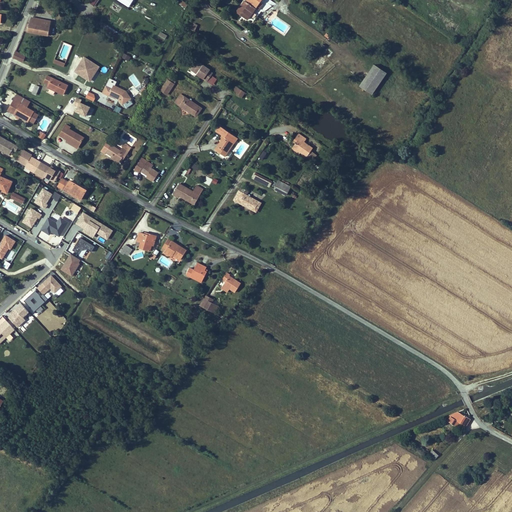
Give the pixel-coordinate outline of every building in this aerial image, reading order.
[(94,11),(101,1),(99,0),(93,0),(88,7),(94,11)] [(269,9),(255,0),(253,0),(248,8),(252,11),(263,18),(269,9)] [(274,2),(270,0),(255,0),(269,9),(274,2)] [(263,18),(252,11),(248,8),(247,9),(246,8),(242,14),(240,16),(256,27),(263,18)] [(237,21),(253,32),(256,27),(240,16),(237,21)] [(50,29),(30,24),(28,29),(26,28),(22,36),(46,43),(48,34),(50,29)] [(191,28),(188,26),(183,34),(190,39),(192,35),(189,33),(191,28)] [(128,62),(131,57),(124,54),(121,58),(128,62)] [(20,67),(22,62),(13,58),(11,63),(20,67)] [(98,72),(82,62),(73,77),(80,81),(82,78),(90,83),(98,72)] [(207,74),(193,64),(187,72),(195,77),(194,79),(204,86),(210,78),(206,76),(207,74)] [(390,79),(377,70),(371,79),(384,88),(390,79)] [(363,92),(376,100),(384,88),(371,79),(363,92)] [(165,82),(158,91),(165,96),(172,86),(165,82)] [(48,87),(64,94),(66,91),(50,84),(48,87)] [(61,101),(64,94),(48,87),(46,92),(53,96),(53,97),(61,101)] [(27,89),(24,97),(28,98),(28,99),(30,100),(34,92),(32,91),(31,91),(27,89)] [(88,91),(85,97),(94,100),(96,94),(88,91)] [(123,98),(111,92),(109,95),(103,92),(99,100),(106,103),(106,102),(114,105),(114,104),(117,105),(116,106),(120,112),(128,105),(123,98)] [(242,97),(236,93),(232,97),(239,102),(242,97)] [(186,102),(178,96),(172,105),(183,113),(184,115),(186,115),(192,119),(194,118),(198,112),(197,110),(189,104),(188,101),(186,102)] [(76,103),(71,101),(68,108),(72,110),(70,115),(80,120),(84,110),(75,106),(76,103)] [(4,117),(24,128),(25,126),(30,119),(30,118),(20,111),(15,109),(11,106),(4,117)] [(235,142),(217,129),(213,135),(219,139),(216,143),(217,144),(219,146),(215,151),(219,154),(217,157),(222,160),(235,142)] [(40,130),(38,136),(44,138),(46,133),(40,130)] [(62,131),(56,142),(64,146),(75,153),(80,144),(65,135),(67,133),(62,131)] [(293,147),(290,151),(298,157),(311,165),(314,159),(309,155),(310,152),(302,147),(304,143),(296,138),(293,141),(296,143),(293,147)] [(0,157),(6,161),(9,155),(12,150),(0,143),(0,157)] [(215,151),(219,146),(217,144),(211,153),(217,157),(219,154),(215,151)] [(75,153),(64,146),(63,148),(74,155),(75,153)] [(120,147),(118,151),(116,154),(102,146),(100,149),(119,159),(120,158),(122,159),(127,151),(120,147)] [(99,159),(101,157),(107,161),(115,166),(117,162),(119,159),(100,149),(96,156),(99,159)] [(51,186),(57,175),(53,173),(52,175),(43,169),(42,171),(31,165),(32,163),(22,158),(23,156),(19,154),(13,165),(23,170),(22,172),(41,182),(42,181),(51,186)] [(135,165),(147,172),(149,169),(137,161),(135,165)] [(130,173),(135,177),(136,175),(143,179),(142,181),(149,186),(155,177),(147,172),(135,165),(130,173)] [(251,178),(269,187),(272,181),(254,172),(251,178)] [(203,182),(209,185),(212,179),(206,176),(203,182)] [(0,181),(0,196),(4,197),(9,186),(0,181)] [(66,185),(62,183),(58,191),(78,203),(84,193),(67,184),(66,185)] [(269,192),(281,198),(285,190),(274,184),(269,192)] [(36,194),(33,203),(46,207),(52,191),(42,188),(39,195),(36,194)] [(173,202),(174,200),(190,209),(195,200),(189,196),(175,188),(168,198),(173,202)] [(189,196),(195,200),(199,194),(192,190),(189,196)] [(12,191),(10,197),(23,203),(26,197),(12,191)] [(242,199),(234,195),(229,203),(241,210),(242,213),(245,212),(250,214),(253,213),(255,208),(255,206),(247,202),(244,198),(242,199)] [(22,222),(33,228),(41,211),(29,206),(22,222)] [(80,214),(74,225),(82,230),(80,233),(90,238),(93,233),(104,240),(109,232),(98,225),(96,228),(87,222),(89,219),(80,214)] [(57,221),(48,216),(40,229),(49,234),(51,231),(59,236),(69,220),(60,216),(57,221)] [(98,225),(89,219),(87,222),(96,228),(98,225)] [(143,237),(136,235),(133,243),(150,248),(153,239),(144,235),(143,237)] [(16,242),(6,236),(1,244),(0,243),(0,258),(3,260),(9,249),(11,251),(16,242)] [(91,249),(77,240),(69,253),(76,257),(78,253),(84,252),(88,254),(91,249)] [(160,253),(165,256),(167,252),(170,254),(169,256),(176,261),(182,251),(164,240),(158,249),(162,251),(160,253)] [(130,252),(126,250),(122,256),(125,259),(130,252)] [(77,262),(68,256),(58,272),(69,278),(76,266),(75,266),(77,262)] [(186,269),(182,276),(187,278),(188,276),(199,282),(204,273),(201,272),(202,270),(203,269),(194,264),(190,271),(186,269)] [(222,274),(218,280),(221,283),(219,286),(225,290),(231,294),(236,285),(230,281),(225,278),(226,276),(222,274)] [(59,289),(48,278),(40,286),(46,293),(48,291),(52,296),(59,289)] [(32,293),(21,303),(32,315),(45,302),(40,297),(38,299),(32,293)] [(201,301),(198,308),(206,313),(210,305),(207,304),(201,301)] [(15,329),(21,323),(19,321),(26,314),(19,306),(8,316),(9,318),(6,320),(15,329)] [(14,330),(6,338),(10,342),(18,334),(14,330)] [(458,409),(449,413),(450,414),(447,418),(455,423),(459,418),(465,422),(471,416),(465,412),(463,412),(458,409)] [(432,447),(429,450),(436,455),(438,451),(432,447)]
